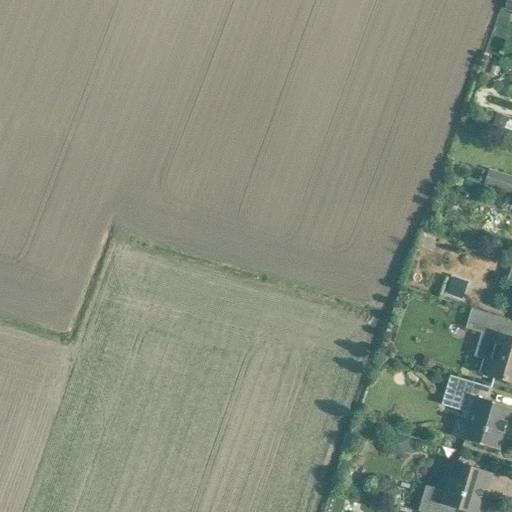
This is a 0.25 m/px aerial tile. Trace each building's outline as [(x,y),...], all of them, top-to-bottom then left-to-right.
[(493,126),(505,130),(509,118),(496,114),(493,126)] [(489,172),(485,170),(473,167),(469,181),(481,185),(482,182),(485,183),(483,188),(511,196),(511,177),(489,170),(489,172)] [(464,238),(463,244),(479,249),(481,243),(464,238)] [(446,296),(462,302),(468,283),(452,278),(446,296)] [(511,323),(507,322),(476,311),(471,329),(483,333),(476,356),(490,360),(486,376),(499,380),(511,383),(511,339),(504,338),(508,323),(511,324),(511,323)] [(492,389),(473,383),(449,377),(444,396),(464,402),(459,418),(467,420),(461,440),(499,451),(511,409),(488,402),(492,389)] [(492,474),(473,469),(454,463),(445,492),(426,486),(418,511),(454,511),(455,510),(463,511),(477,511),(484,491),(487,492),(492,474)] [(394,481),(380,489),(377,489),(373,499),(386,502),(401,495),(394,481)]
